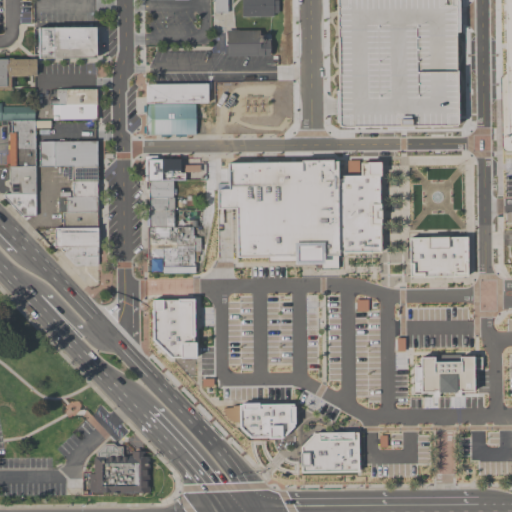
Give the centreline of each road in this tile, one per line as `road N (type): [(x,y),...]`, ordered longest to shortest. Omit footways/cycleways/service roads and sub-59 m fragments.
road 1 (residential): [(128,289),(511,291)]
road 2 (residential): [(120,146),(484,144)]
road 3 (residential): [(122,0),(129,318),(121,346)]
road 4 (residential): [(481,0),(484,292)]
road 5 (primary): [(255,511),(223,457),(96,321)]
road 6 (primary): [(0,265),(144,414)]
road 7 (residential): [(312,0),(314,144)]
road 8 (primary): [(144,414),(223,511)]
